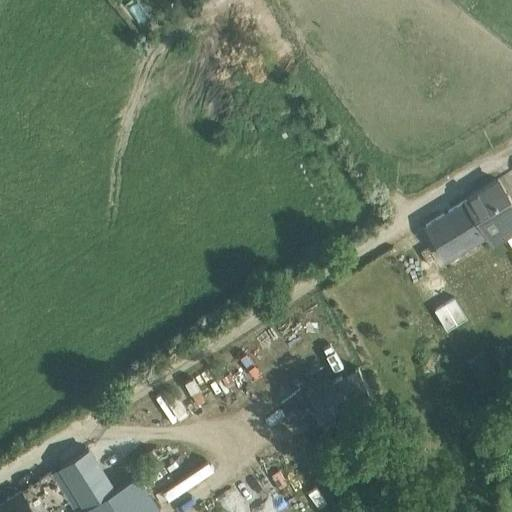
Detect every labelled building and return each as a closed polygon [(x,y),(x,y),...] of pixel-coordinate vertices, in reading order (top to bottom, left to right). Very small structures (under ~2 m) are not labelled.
[(511,217),(511,201),(498,179),(462,202),(483,236),(511,217)] [(483,236),(462,202),(426,225),(446,258),(483,236)] [(456,295),(436,307),(448,328),(469,316),(456,295)] [(483,349),(466,358),(482,390),(500,381),(483,349)] [(358,367),(307,393),(328,433),(378,407),(358,367)] [(166,394),(176,414),(196,405),(186,384),(166,394)] [(114,488),(88,447),(61,464),(87,505),(114,488)] [(77,511),(78,510),(87,505),(61,464),(51,471),(63,491),(64,491),(77,511)] [(63,491),(51,471),(41,476),(54,497),(63,491)] [(114,488),(87,505),(78,510),(79,511),(162,511),(138,473),(114,488)] [(41,476),(19,491),(32,511),(54,497),(41,476)] [(19,491),(0,502),(0,511),(32,511),(19,491)]
